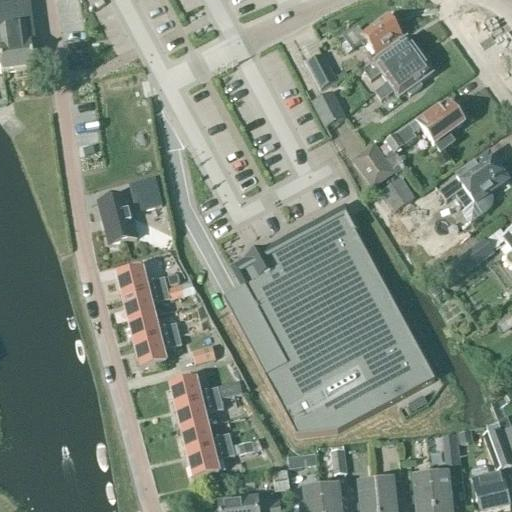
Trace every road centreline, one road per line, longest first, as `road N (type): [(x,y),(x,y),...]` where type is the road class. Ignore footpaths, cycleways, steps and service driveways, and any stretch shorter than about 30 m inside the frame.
road 1 (unclassified): [(48,0),(84,260),(150,511)]
road 2 (unclassified): [(165,83),(337,0)]
